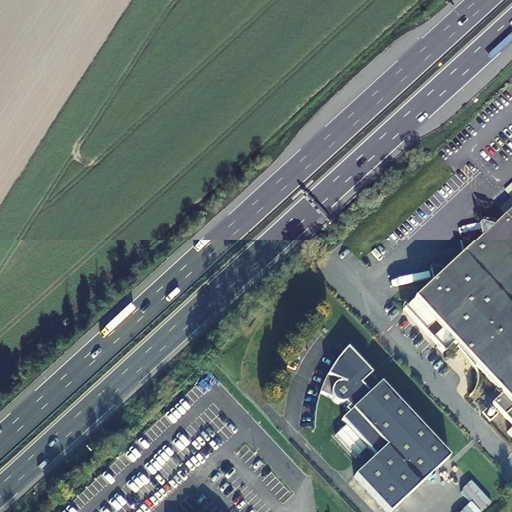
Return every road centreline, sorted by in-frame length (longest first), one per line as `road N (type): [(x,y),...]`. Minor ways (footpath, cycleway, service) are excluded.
road 1 (motorway): [(0,491),(511,23)]
road 2 (motorway): [(482,0),(0,441)]
